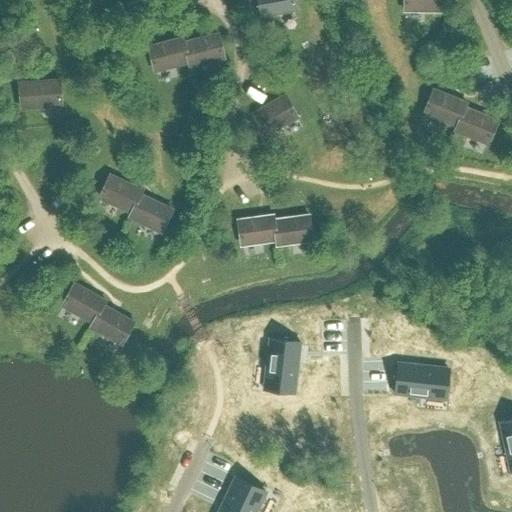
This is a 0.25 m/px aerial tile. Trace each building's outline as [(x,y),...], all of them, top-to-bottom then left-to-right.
[(296,10),(294,0),(258,0),(261,15),(296,10)] [(444,0),(404,0),(404,11),(444,11),(444,0)] [(183,42),(189,62),(190,67),(224,58),(217,33),(183,42)] [(189,62),(183,42),(182,37),(148,46),(154,71),(189,62)] [(61,105),(59,80),(19,83),(21,108),(61,105)] [(457,126),(464,107),(466,102),(433,89),(424,114),(457,126)] [(297,117),(284,95),(249,114),(262,137),(297,117)] [(497,119),(464,107),(457,126),(455,131),(488,143),(497,119)] [(131,213),(139,194),(141,190),(109,175),(99,199),(131,213)] [(139,194),(131,213),(129,218),(161,232),(171,208),(139,194)] [(275,240),(273,219),(272,215),(237,219),(240,244),(275,240)] [(308,215),(273,219),(275,240),(276,245),(311,241),(308,215)] [(93,323),(103,304),(105,300),(75,283),(62,305),(93,323)] [(103,304),(93,323),(90,327),(121,344),(134,321),(103,304)] [(269,338),(263,390),(294,394),(300,342),(269,338)] [(397,363),(394,393),(446,399),(449,369),(397,363)] [(511,418),(499,422),(510,472),(511,472),(511,418)] [(235,476),(218,511),(256,511),(266,491),(235,476)]
